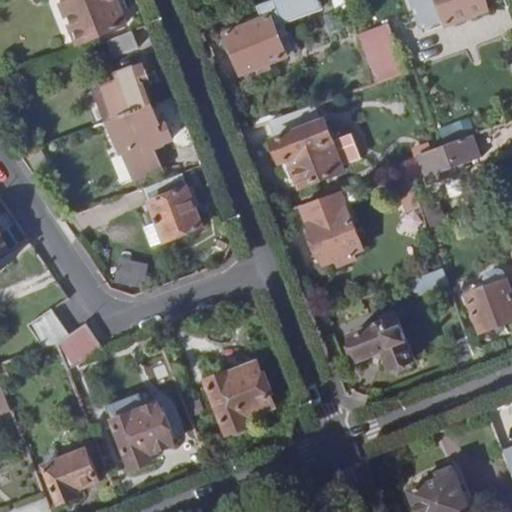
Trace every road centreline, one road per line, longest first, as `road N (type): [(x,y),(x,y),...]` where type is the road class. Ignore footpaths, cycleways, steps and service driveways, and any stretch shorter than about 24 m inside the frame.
road 1 (unclassified): [(0,161),(106,307),(143,307),(264,263)]
road 2 (unclassified): [(264,263),(161,0)]
road 3 (unclassified): [(336,442),(145,511)]
road 4 (unclassified): [(336,442),(264,263)]
road 5 (unclassified): [(511,368),(336,442)]
